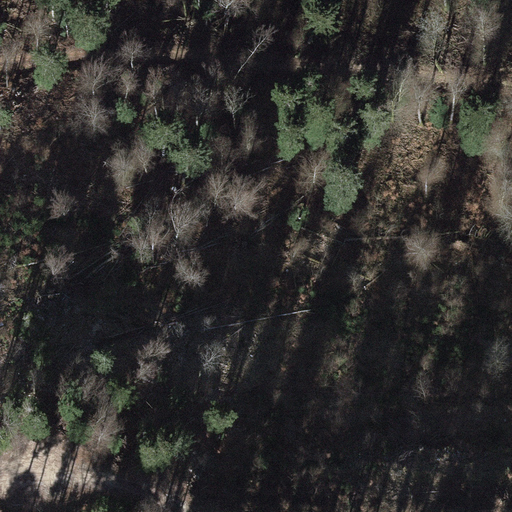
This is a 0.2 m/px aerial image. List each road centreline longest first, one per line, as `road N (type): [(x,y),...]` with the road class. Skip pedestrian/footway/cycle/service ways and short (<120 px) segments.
road 1 (track): [(0,62),(104,44),(511,84)]
road 2 (track): [(0,487),(40,477),(102,478),(192,511)]
